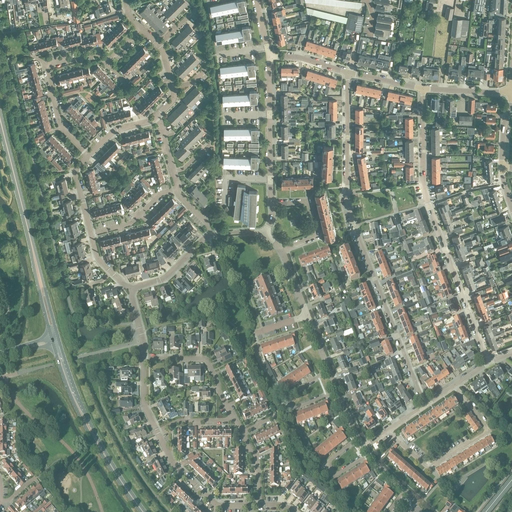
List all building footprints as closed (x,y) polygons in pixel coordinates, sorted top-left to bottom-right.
[(33,3),(36,2),(35,0),(28,0),(29,3),(25,4),(27,11),(31,11),(30,7),(34,6),(33,3)] [(35,0),(36,2),(40,2),(40,5),(44,5),(44,8),(48,8),(47,0),(43,1),(42,0),(35,0)] [(175,0),(176,1),(184,9),(189,4),(185,0),(175,0)] [(238,0),(237,0),(239,9),(239,12),(246,10),(244,0),(238,0)] [(359,9),(361,7),(361,3),(336,0),(304,0),(305,2),(359,9)] [(484,13),(485,3),(485,0),(473,0),(473,1),(472,11),(484,13)] [(506,12),(506,0),(490,0),(490,11),(499,12),(506,12)] [(180,13),(184,9),(176,1),(173,4),(171,2),(170,3),(172,5),(180,13)] [(394,6),(378,3),(377,9),(393,12),(394,6)] [(144,18),(151,10),(149,8),(151,5),(150,4),(140,14),(144,18)] [(176,17),(180,13),(172,5),(170,8),(167,6),(166,7),(168,9),(176,17)] [(348,18),(306,7),(307,14),(347,24),(348,18)] [(452,19),(453,8),(447,7),(445,18),(452,19)] [(148,22),(155,14),(153,12),(155,9),(154,8),(151,10),(144,18),(148,22)] [(172,21),(176,17),(168,9),(165,12),(163,10),(162,11),(172,21)] [(393,12),(377,9),(376,15),(392,18),(393,12)] [(470,20),(471,11),(467,11),(466,19),(453,18),(451,37),(467,39),(469,20),(470,20)] [(152,26),(160,19),(156,16),(159,13),(158,12),(155,14),(148,22),(152,26)] [(364,16),(349,13),(348,18),(347,24),(346,28),(361,31),(364,16)] [(392,18),(376,15),(375,21),(379,22),(379,25),(387,26),(387,23),(391,24),(392,18)] [(156,30),(164,23),(161,20),(163,18),(162,16),(160,19),(152,26),(156,30)] [(164,23),(156,30),(161,35),(169,28),(165,24),(167,22),(166,20),(164,23)] [(487,36),(488,22),(480,21),(479,35),(487,36)] [(117,27),(123,33),(129,27),(126,24),(124,26),(121,23),(117,27)] [(123,33),(117,27),(114,24),(112,26),(115,29),(113,31),(119,37),(123,33)] [(185,29),(193,37),(196,34),(198,36),(199,35),(189,25),(185,29)] [(242,27),(244,38),(251,37),(249,26),(242,27)] [(276,34),(287,32),(288,32),(287,26),(275,29),(276,34)] [(119,37),(113,31),(109,28),(107,30),(110,33),(108,35),(114,42),(119,37)] [(195,39),(193,37),(185,29),(181,33),(188,41),(192,38),(194,40),(195,40),(195,39)] [(108,35),(104,40),(102,40),(100,33),(96,34),(98,44),(106,42),(110,46),(114,42),(108,35)] [(191,44),(188,41),(181,33),(176,38),(184,45),(187,42),(190,45),(191,44)] [(89,45),(87,38),(86,34),(83,35),(84,39),(82,39),(81,36),(83,46),(89,45)] [(87,38),(89,45),(93,44),(93,45),(98,44),(96,34),(90,36),(90,37),(87,38)] [(52,47),(61,45),(59,38),(59,36),(50,39),(52,47)] [(82,43),(83,46),(81,36),(75,38),(77,44),(82,43)] [(323,53),(325,46),(326,44),(327,44),(329,37),(326,36),(324,43),(322,43),(322,45),(319,44),(316,51),(323,53)] [(71,46),(69,39),(65,40),(64,37),(59,38),(61,45),(64,44),(65,47),(71,46)] [(289,37),(277,39),(278,45),(287,43),(287,40),(289,40),(289,37)] [(186,48),(184,45),(176,38),(172,42),(179,50),(183,46),(185,49),(186,48)] [(311,49),(313,42),(307,41),(305,48),(311,49)] [(31,52),(34,51),(35,52),(41,50),(39,43),(33,45),(33,47),(30,47),(31,52)] [(330,48),(328,55),(334,57),(336,50),(338,43),(335,43),(333,49),(330,48)] [(139,52),(145,58),(149,54),(146,51),(148,49),(145,46),(139,52)] [(350,53),(351,50),(348,49),(347,52),(344,51),(341,59),(348,61),(349,55),(351,56),(352,53),(350,53)] [(189,58),(196,65),(200,61),(193,54),(191,51),(189,53),(192,55),(189,58)] [(364,65),(366,56),(367,51),(364,51),(362,52),(362,55),(359,55),(357,63),(364,65)] [(141,63),(145,58),(139,52),(135,56),(141,63)] [(136,67),(141,63),(135,56),(130,61),(136,67)] [(196,65),(189,58),(186,56),(185,57),(187,59),(185,62),(192,70),(196,65)] [(370,66),(372,57),(366,56),(364,65),(370,66)] [(411,66),(412,57),(409,56),(408,61),(405,60),(403,65),(400,65),(398,72),(406,74),(408,65),(411,66)] [(376,67),(378,59),(372,57),(370,66),(376,67)] [(382,69),(384,60),(378,59),(376,67),(382,69)] [(192,70),(185,62),(182,60),(181,61),(183,63),(180,67),(187,74),(192,70)] [(384,60),(382,69),(389,70),(390,61),(384,60)] [(28,71),(36,69),(34,61),(30,62),(31,64),(26,65),(27,68),(15,71),(16,74),(25,72),(28,71)] [(134,69),(136,67),(130,61),(126,65),(134,73),(136,71),(134,69)] [(421,64),(421,62),(417,62),(417,68),(412,67),(410,75),(417,76),(420,76),(421,64)] [(248,64),(249,75),(256,75),(254,63),(248,64)] [(187,74),(180,67),(178,64),(176,65),(179,68),(175,71),(183,79),(187,74)] [(97,77),(103,71),(97,65),(94,68),(96,70),(93,73),(97,77)] [(132,74),(134,73),(126,65),(121,70),(123,73),(125,72),(128,75),(130,73),(132,74)] [(219,76),(227,75),(226,66),(220,67),(221,72),(218,72),(219,76)] [(475,69),(474,79),(480,79),(481,75),(483,75),(484,66),(482,66),(481,70),(475,69)] [(76,71),(78,79),(87,77),(85,69),(82,70),(82,69),(76,71)] [(312,79),(314,72),(308,70),(306,76),(301,74),(301,78),(301,82),(306,84),(308,78),(312,79)] [(101,81),(107,75),(103,71),(97,77),(101,81)] [(317,81),(320,74),(314,72),(312,79),(317,81)] [(63,83),(67,82),(65,74),(58,76),(60,85),(63,84),(63,83)] [(323,83),(326,76),(320,74),(317,81),(323,83)] [(106,86),(112,80),(107,75),(101,81),(99,83),(101,86),(103,84),(106,86)] [(331,77),(328,84),(335,86),(337,79),(331,77)] [(106,86),(100,92),(101,93),(102,94),(108,88),(110,90),(113,87),(115,89),(117,86),(112,80),(106,86)] [(162,87),(161,88),(159,86),(156,88),(151,83),(152,82),(150,80),(147,83),(149,86),(154,91),(160,97),(166,91),(162,87)] [(41,86),(33,88),(34,94),(32,95),(33,98),(43,95),(42,92),(41,86)] [(192,91),(199,99),(204,95),(203,96),(205,98),(208,95),(203,89),(201,91),(196,87),(192,91)] [(156,101),(160,97),(154,91),(150,95),(156,101)] [(202,101),(199,99),(192,91),(187,96),(195,103),(198,100),(200,103),(202,101)] [(281,101),(287,101),(295,101),(295,99),(291,99),(291,98),(287,98),(287,95),(291,95),(291,92),(283,92),(283,95),(281,95),(281,101)] [(156,101),(150,95),(148,93),(146,95),(148,97),(146,99),(152,105),(156,101)] [(45,106),(44,100),(43,100),(47,99),(46,96),(33,99),(34,102),(35,102),(37,108),(44,106),(45,106)] [(197,106),(195,103),(187,96),(183,100),(185,101),(191,107),(194,105),(196,107),(197,106)] [(330,107),(337,107),(337,100),(328,100),(328,98),(317,98),(317,102),(327,102),(327,104),(330,104),(330,107)] [(147,109),(152,105),(146,99),(141,103),(147,109)] [(454,106),(454,100),(446,99),(446,100),(443,100),(443,112),(446,112),(446,109),(451,109),(451,117),(456,117),(457,106),(454,106)] [(195,111),(191,107),(185,101),(180,105),(188,113),(191,110),(194,113),(195,111)] [(475,102),(474,110),(478,111),(478,105),(482,106),(482,107),(487,107),(487,111),(487,113),(490,114),(490,111),(496,111),(496,105),(487,104),(488,102),(475,102)] [(143,114),(147,109),(141,103),(137,108),(135,106),(133,107),(138,116),(142,113),(143,114)] [(70,115),(76,109),(71,104),(68,108),(67,106),(64,109),(70,115)] [(190,115),(188,113),(180,105),(176,110),(184,117),(187,114),(189,117),(190,115)] [(132,117),(132,115),(135,114),(134,111),(133,108),(130,108),(130,110),(124,112),(126,118),(132,117)] [(74,119),(80,113),(76,109),(70,115),(74,119)] [(176,110),(172,114),(179,121),(182,118),(185,121),(186,120),(184,117),(176,110)] [(78,123),(85,116),(84,117),(80,113),(74,119),(78,123)] [(318,113),(310,113),(310,121),(314,121),(314,115),(318,115),(318,113)] [(182,124),(172,114),(168,118),(175,126),(178,122),(181,125),(181,124),(182,124)] [(495,123),(495,117),(487,116),(487,114),(475,114),(475,117),(480,117),(480,119),(486,120),(486,123),(495,123)] [(106,124),(115,121),(113,115),(104,117),(106,124)] [(83,126),(89,120),(85,116),(78,123),(79,122),(83,126)] [(472,125),(473,116),(459,116),(459,124),(472,125)] [(88,131),(97,122),(95,119),(92,123),(89,120),(83,126),(88,131)] [(193,130),(201,137),(205,133),(201,129),(204,127),(198,121),(194,124),(196,127),(193,130)] [(97,122),(88,131),(93,136),(96,133),(95,132),(98,129),(96,127),(99,123),(97,122)] [(50,123),(41,125),(37,126),(38,129),(42,128),(43,131),(51,129),(50,123)] [(201,137),(193,130),(191,127),(190,128),(190,129),(192,131),(189,134),(196,142),(201,137)] [(224,137),(230,137),(230,128),(224,128),(224,136),(222,136),(222,140),(224,140),(224,137)] [(494,139),(494,132),(483,131),(483,128),(479,128),(479,133),(486,134),(486,138),(494,139)] [(335,130),(328,130),(325,130),(325,129),(321,129),(321,132),(325,132),(324,133),(328,133),(328,139),(335,139),(335,130)] [(143,133),(145,141),(151,139),(149,131),(143,133)] [(196,142),(189,134),(187,132),(185,133),(188,135),(185,138),(192,146),(196,142)] [(51,145),(56,140),(52,135),(47,140),(51,145)] [(130,147),(130,145),(133,144),(131,136),(125,137),(125,138),(120,139),(126,149),(130,147)] [(192,146),(185,138),(182,136),(181,137),(183,140),(181,142),(180,143),(183,145),(188,150),(192,146)] [(55,149),(61,144),(56,140),(51,145),(55,149)] [(180,143),(181,142),(179,140),(177,141),(182,146),(179,150),(186,157),(191,153),(188,150),(183,145),(180,143)] [(112,147),(117,152),(121,148),(116,143),(112,147)] [(60,153),(65,148),(61,144),(55,149),(54,150),(59,154),(60,153)] [(112,156),(117,152),(112,147),(107,151),(112,156)] [(186,157),(179,150),(177,147),(175,148),(178,151),(175,154),(182,161),(186,157)] [(323,154),(333,155),(333,147),(324,147),(323,154)] [(64,157),(69,153),(65,148),(60,153),(59,154),(63,158),(64,157)] [(110,158),(112,156),(107,151),(103,156),(108,161),(113,166),(115,164),(110,158)] [(64,157),(63,158),(67,163),(66,164),(68,166),(73,162),(72,161),(75,158),(69,153),(64,157)] [(332,163),(333,155),(323,154),(323,162),(332,163)] [(104,165),(108,161),(103,156),(99,160),(100,161),(98,163),(104,169),(106,167),(104,165)] [(152,165),(160,163),(158,157),(150,159),(152,165)] [(199,166),(205,172),(208,169),(205,166),(207,164),(204,161),(199,166)] [(332,171),(332,163),(323,162),(322,170),(332,171)] [(203,174),(205,172),(199,166),(197,168),(203,174)] [(200,177),(203,174),(197,168),(194,171),(200,177)] [(155,177),(163,174),(161,169),(153,171),(155,177)] [(87,179),(95,176),(94,171),(89,172),(89,170),(85,171),(87,179)] [(331,179),(332,171),(322,170),(322,178),(331,179)] [(198,180),(200,177),(194,171),(192,174),(198,180)] [(406,173),(406,172),(403,172),(403,174),(403,176),(406,176),(406,178),(406,182),(414,182),(414,178),(413,178),(413,173),(406,173)] [(163,174),(155,177),(156,183),(164,180),(163,174)] [(195,182),(198,180),(192,174),(189,176),(187,178),(191,182),(193,180),(195,182)] [(58,187),(67,185),(65,179),(60,180),(59,176),(49,178),(50,181),(54,180),(55,183),(57,184),(58,187)] [(305,178),(305,187),(313,187),(313,178),(305,178)] [(142,182),(145,185),(148,188),(150,185),(144,179),(142,182)] [(282,179),(282,188),(291,188),(290,179),(282,179)] [(97,182),(88,184),(90,190),(91,190),(92,193),(104,190),(103,188),(98,189),(97,182)] [(143,187),(145,185),(142,182),(138,186),(141,189),(139,191),(144,196),(148,192),(143,187)] [(67,185),(58,187),(60,194),(59,194),(59,195),(53,197),(52,198),(53,200),(65,197),(64,192),(68,191),(67,185)] [(249,191),(245,190),(245,186),(238,185),(236,218),(241,218),(241,217),(248,220),(248,223),(256,224),(256,209),(255,209),(255,206),(256,206),(257,198),(255,199),(256,195),(257,195),(257,191),(249,190),(249,191)] [(439,187),(439,185),(437,186),(437,187),(435,187),(437,194),(445,192),(443,186),(439,187)] [(192,196),(199,190),(196,187),(194,189),(192,187),(188,191),(190,193),(192,196)] [(492,199),(498,196),(496,190),(492,191),(490,188),(484,189),(485,193),(490,192),(492,199)] [(195,198),(201,192),(199,190),(192,196),(195,198)] [(139,200),(144,196),(139,191),(134,195),(139,200)] [(197,200),(203,194),(201,192),(195,198),(197,200)] [(317,202),(326,200),(324,192),(315,194),(317,202)] [(139,200),(134,195),(132,193),(130,195),(132,197),(130,199),(135,204),(139,200)] [(200,203),(206,197),(203,194),(197,200),(200,203)] [(494,205),(500,203),(498,196),(492,199),(488,200),(489,202),(493,201),(494,205)] [(135,204),(130,199),(128,197),(125,200),(128,202),(126,204),(125,203),(123,205),(127,209),(129,207),(131,209),(135,204)] [(206,197),(200,203),(203,206),(204,208),(207,205),(206,203),(209,200),(206,197)] [(64,209),(72,206),(71,201),(66,202),(65,199),(59,201),(60,204),(63,203),(64,209)] [(168,203),(173,208),(177,204),(172,199),(168,203)] [(319,210),(328,208),(326,200),(317,202),(319,210)] [(441,213),(450,210),(454,208),(453,206),(449,207),(446,200),(438,203),(439,207),(441,213)] [(110,205),(113,213),(119,212),(118,211),(124,210),(120,203),(116,204),(110,205)] [(169,212),(173,208),(168,203),(164,207),(169,212)] [(500,203),(494,205),(496,212),(503,210),(500,203)] [(72,206),(64,209),(65,214),(63,215),(63,218),(70,216),(69,213),(74,212),(72,206)] [(164,216),(169,212),(164,207),(159,211),(164,216)] [(178,213),(181,216),(187,210),(185,207),(178,213)] [(93,219),(101,217),(99,208),(93,210),(94,214),(92,215),(93,219)] [(321,217),(330,215),(328,208),(319,210),(321,217)] [(443,219),(456,214),(463,211),(461,208),(451,212),(450,210),(441,213),(443,219)] [(160,221),(164,216),(159,211),(155,216),(160,221)] [(416,219),(422,217),(420,211),(414,213),(415,216),(406,220),(407,222),(416,219)] [(445,224),(453,222),(452,219),(457,217),(456,214),(443,219),(445,224)] [(497,215),(490,217),(493,225),(506,220),(505,216),(500,217),(499,214),(497,215)] [(322,225),(332,223),(330,215),(321,217),(322,225)] [(156,225),(160,221),(155,216),(151,220),(156,225)] [(412,227),(424,223),(422,217),(416,219),(417,222),(411,225),(412,227)] [(65,231),(78,228),(77,225),(78,224),(78,222),(76,222),(76,221),(73,222),(72,219),(62,221),(65,231)] [(447,230),(448,230),(453,228),(452,225),(460,222),(459,219),(453,222),(445,224),(447,230)] [(185,232),(191,239),(196,234),(193,232),(195,229),(189,223),(187,225),(189,228),(185,232)] [(324,232),(333,230),(332,223),(322,225),(324,232)] [(501,234),(510,231),(508,225),(507,226),(506,223),(495,227),(496,230),(499,229),(501,234)] [(143,230),(145,237),(146,240),(148,239),(148,236),(151,235),(158,234),(152,226),(149,229),(143,230)] [(79,231),(78,228),(65,231),(67,241),(77,238),(76,235),(80,234),(80,233),(81,233),(80,230),(79,231)] [(426,228),(420,230),(411,234),(412,237),(419,235),(418,234),(421,233),(422,236),(428,234),(426,228)] [(333,230),(324,232),(326,240),(335,238),(333,230)] [(499,244),(508,241),(507,238),(511,236),(510,231),(501,234),(503,239),(498,241),(499,244)] [(134,243),(140,241),(138,232),(132,233),(134,240),(134,243)] [(191,239),(185,232),(182,235),(180,232),(176,236),(181,242),(183,240),(187,243),(191,239)] [(460,241),(464,240),(478,234),(477,232),(459,239),(458,235),(452,237),(454,243),(460,241)] [(125,242),(134,240),(132,233),(126,235),(126,236),(123,237),(125,242)] [(169,247),(176,253),(181,249),(179,247),(181,244),(173,235),(169,238),(171,239),(169,241),(172,244),(169,247)] [(373,243),(380,242),(379,239),(387,238),(386,235),(372,237),(373,243)] [(128,255),(127,252),(125,242),(123,237),(120,237),(120,236),(114,238),(116,246),(122,245),(124,253),(125,252),(126,256),(128,255)] [(104,249),(110,248),(108,239),(100,242),(101,245),(103,245),(104,249)] [(70,252),(74,251),(84,249),(82,243),(77,244),(76,240),(68,242),(69,249),(70,252)] [(411,253),(431,246),(429,240),(420,243),(421,246),(419,247),(417,247),(412,249),(410,245),(404,247),(407,255),(411,253)] [(462,247),(472,243),(471,240),(464,243),(463,240),(460,241),(454,243),(456,249),(462,247)] [(380,242),(373,243),(375,249),(381,248),(380,245),(388,243),(387,241),(380,242)] [(458,254),(464,252),(468,251),(466,247),(473,245),(472,243),(462,247),(456,249),(458,254)] [(431,246),(411,253),(412,256),(426,251),(427,254),(433,251),(431,246)] [(171,258),(176,253),(169,247),(167,249),(166,248),(164,250),(161,247),(159,249),(164,257),(166,259),(169,256),(171,258)] [(320,251),(323,260),(331,257),(328,248),(320,251)] [(342,259),(351,256),(348,248),(339,251),(342,259)] [(84,249),(74,251),(75,255),(71,256),(73,262),(80,260),(79,257),(85,255),(84,249)] [(464,252),(458,254),(460,260),(466,258),(465,254),(472,252),(471,250),(468,251),(464,252)] [(316,262),(323,260),(320,251),(313,253),(316,262)] [(309,265),(316,262),(313,253),(305,256),(309,265)] [(377,261),(384,259),(381,253),(375,255),(377,261)] [(435,257),(434,258),(433,255),(427,258),(428,260),(430,259),(431,262),(424,265),(425,268),(438,263),(435,257)] [(301,268),(309,265),(305,256),(298,259),(301,268)] [(345,266),(354,263),(351,256),(342,259),(345,266)] [(153,262),(155,271),(161,269),(160,266),(164,265),(167,262),(163,257),(152,260),(153,262)] [(484,265),(481,257),(476,259),(477,263),(480,262),(481,266),(484,265)] [(204,261),(206,270),(214,269),(215,273),(221,272),(219,263),(214,264),(212,258),(204,261)] [(379,268),(386,265),(384,259),(377,261),(379,268)] [(132,265),(134,275),(141,273),(140,270),(144,270),(141,260),(136,261),(137,264),(132,265)] [(149,272),(155,271),(153,262),(146,264),(149,272)] [(81,272),(91,270),(89,263),(80,266),(81,272)] [(348,273),(357,270),(354,263),(345,266),(348,273)] [(438,263),(425,268),(422,269),(423,271),(430,269),(431,272),(430,272),(431,275),(441,271),(440,268),(440,266),(439,266),(438,263)] [(134,275),(132,265),(127,267),(126,264),(120,265),(123,274),(126,273),(128,277),(134,275)] [(382,273),(388,271),(386,265),(379,268),(382,273)] [(193,281),(200,275),(192,267),(186,274),(187,275),(185,277),(190,282),(192,280),(193,281)] [(471,276),(479,274),(478,271),(474,273),(472,269),(469,271),(463,273),(465,278),(471,276)] [(91,270),(81,272),(83,279),(93,277),(91,270)] [(357,270),(348,273),(351,281),(359,277),(357,270)] [(388,271),(382,273),(384,279),(391,277),(388,271)] [(397,281),(412,275),(411,272),(396,278),(397,281)] [(439,281),(445,279),(443,273),(437,275),(439,281)] [(468,284),(474,282),(472,279),(480,276),(479,274),(471,276),(465,278),(468,284)] [(274,276),(264,280),(265,282),(266,285),(272,282),(271,279),(274,278),(274,276)] [(492,277),(486,279),(488,286),(494,283),(492,277)] [(193,287),(185,279),(182,282),(179,280),(174,285),(181,292),(181,293),(187,287),(186,288),(189,292),(193,287)] [(420,288),(426,286),(424,279),(418,281),(420,288)] [(441,287),(447,285),(445,279),(439,281),(440,285),(434,287),(434,289),(441,287)] [(474,282),(468,284),(470,290),(476,287),(475,284),(482,282),(481,279),(474,282)] [(388,290),(395,288),(398,286),(397,285),(397,283),(394,284),(392,281),(386,284),(388,290)] [(361,293),(368,291),(365,284),(359,287),(361,293)] [(268,290),(266,285),(260,287),(261,290),(258,292),(258,293),(268,290)] [(319,292),(328,288),(327,285),(318,289),(317,286),(309,289),(311,295),(319,292)] [(443,292),(449,290),(447,285),(441,287),(434,289),(431,291),(432,293),(442,289),(443,292)] [(278,286),(268,290),(270,294),(276,292),(275,289),(278,288),(278,286)] [(110,291),(109,288),(100,291),(102,296),(106,295),(108,300),(118,296),(115,289),(110,291)] [(170,294),(167,288),(160,291),(164,300),(171,298),(172,301),(176,300),(173,293),(170,294)] [(319,292),(311,295),(314,301),(321,298),(320,295),(329,292),(328,288),(319,292)] [(390,296),(397,293),(395,288),(388,290),(390,296)] [(449,290),(443,292),(445,298),(451,296),(449,290)] [(476,302),(482,300),(489,297),(488,295),(481,297),(480,294),(483,293),(482,290),(475,292),(476,295),(474,296),(476,302)] [(363,299),(370,297),(368,291),(361,293),(363,299)] [(93,299),(91,292),(84,294),(87,305),(94,303),(92,303),(94,307),(99,306),(97,299),(93,299)] [(153,299),(151,293),(143,295),(145,305),(151,304),(152,307),(158,305),(156,298),(153,299)] [(393,302),(399,299),(397,293),(390,296),(393,302)] [(272,299),(270,294),(264,297),(265,300),(262,301),(262,303),(272,299)] [(282,295),(272,299),(274,304),(280,302),(279,299),(282,297),(282,295)] [(366,305),(372,302),(370,297),(363,299),(366,305)] [(120,302),(119,299),(112,301),(113,304),(115,303),(119,313),(126,310),(122,301),(120,302)] [(399,299),(393,302),(395,308),(402,305),(399,299)] [(448,309),(454,307),(452,301),(446,303),(445,301),(435,305),(436,307),(446,303),(447,307),(440,309),(441,312),(448,309)] [(372,302),(366,305),(368,311),(375,309),(372,302)] [(495,304),(494,302),(487,304),(478,308),(480,313),(489,310),(488,307),(495,304)] [(276,309),(274,304),(268,307),(269,310),(266,311),(266,313),(276,309)] [(286,305),(276,309),(278,314),(284,312),(283,308),(286,307),(286,305)] [(318,313),(331,308),(333,307),(332,305),(323,308),(322,305),(316,307),(318,313)] [(427,308),(429,313),(430,316),(435,314),(433,309),(435,308),(434,305),(427,308)] [(332,311),(331,308),(318,313),(320,319),(323,318),(326,316),(325,313),(332,311)] [(399,319),(406,316),(404,311),(404,310),(397,313),(399,319)] [(489,310),(480,313),(482,319),(488,317),(487,313),(490,312),(489,310)] [(372,322),(379,319),(377,313),(370,316),(372,322)] [(331,328),(335,326),(338,325),(337,323),(334,324),(332,321),(335,320),(335,319),(338,318),(337,316),(334,317),(328,319),(329,322),(323,324),(325,330),(331,328)] [(402,324),(408,322),(406,316),(399,319),(402,324)] [(453,326),(461,323),(459,317),(453,319),(454,322),(444,326),(445,328),(449,327),(453,326)] [(375,328),(381,325),(379,319),(372,322),(375,328)] [(404,331),(411,328),(408,322),(402,324),(404,331)] [(458,330),(464,328),(461,323),(453,326),(454,329),(450,330),(451,333),(455,331),(458,330)] [(486,332),(492,330),(499,328),(498,325),(493,327),(491,324),(484,327),(486,332)] [(377,334),(384,331),(381,325),(375,328),(377,334)] [(331,328),(325,330),(327,336),(333,334),(332,331),(336,330),(335,326),(331,328)] [(411,328),(404,331),(406,336),(413,334),(411,328)] [(353,329),(343,333),(344,336),(345,337),(354,333),(353,329)] [(488,338),(501,333),(504,332),(503,329),(493,333),(492,330),(486,332),(488,338)] [(384,331),(377,334),(379,340),(386,337),(384,331)] [(332,348),(339,345),(342,344),(339,338),(344,336),(343,333),(336,335),(337,338),(332,340),(332,341),(330,342),(332,348)] [(490,344),(496,342),(494,338),(501,335),(501,333),(488,338),(490,344)] [(187,347),(193,347),(196,347),(196,343),(199,343),(199,334),(196,334),(196,336),(195,336),(195,339),(187,339),(187,347)] [(206,346),(207,346),(210,346),(210,341),(212,341),(212,334),(208,334),(208,336),(203,336),(203,346),(206,346)] [(466,334),(460,336),(462,342),(468,339),(466,334)] [(154,349),(163,349),(163,346),(167,346),(166,335),(160,335),(160,340),(158,340),(158,341),(154,341),(154,349)] [(284,339),(287,349),(294,346),(296,353),(299,352),(293,335),(290,336),(291,337),(284,339)] [(170,349),(179,349),(179,343),(183,343),(183,336),(174,336),(174,340),(170,340),(170,349)] [(412,346),(418,344),(421,343),(420,340),(417,341),(416,338),(409,340),(412,346)] [(279,351),(287,349),(284,339),(276,342),(279,351)] [(496,342),(490,344),(492,350),(498,347),(497,344),(504,341),(503,339),(496,342)] [(271,354),(279,351),(276,342),(268,344),(271,354)] [(383,351),(390,348),(388,342),(381,345),(383,351)] [(339,345),(332,348),(334,353),(337,352),(337,354),(341,352),(341,351),(346,349),(344,343),(342,344),(339,345)] [(343,355),(354,350),(361,348),(359,343),(351,346),(352,348),(342,352),(343,355)] [(263,357),(271,354),(268,344),(260,347),(263,357)] [(414,352),(421,350),(418,344),(412,346),(414,352)] [(469,362),(475,358),(469,351),(468,350),(466,352),(464,348),(467,347),(465,344),(460,347),(459,347),(466,356),(469,362)] [(227,355),(223,348),(214,353),(217,360),(222,358),(223,361),(230,357),(231,359),(238,356),(235,351),(227,355)] [(390,348),(383,351),(386,357),(393,354),(390,348)] [(416,358),(423,356),(421,350),(414,352),(416,358)] [(464,365),(457,353),(454,350),(452,351),(459,361),(456,363),(460,368),(464,365)] [(469,362),(466,356),(463,358),(459,352),(457,353),(464,365),(469,362)] [(423,356),(416,358),(419,364),(425,362),(423,356)] [(339,366),(347,363),(349,362),(348,359),(344,361),(343,358),(337,360),(339,366)] [(389,367),(395,365),(393,359),(387,362),(389,367)] [(271,380),(275,378),(267,362),(263,364),(271,380)] [(298,370),(304,379),(310,374),(306,369),(308,367),(306,363),(304,365),(304,366),(298,370)] [(349,374),(357,371),(355,367),(351,368),(350,364),(348,365),(347,363),(339,366),(341,371),(347,369),(349,374)] [(455,372),(460,368),(456,363),(451,366),(455,372)] [(391,373),(397,370),(395,365),(389,367),(390,371),(384,373),(385,375),(388,374),(391,373)] [(229,377),(235,373),(232,368),(231,366),(225,368),(229,377)] [(440,374),(438,371),(435,373),(431,366),(428,367),(435,377),(438,382),(443,379),(440,374)] [(440,374),(443,379),(448,376),(445,370),(443,372),(439,366),(436,368),(438,371),(440,374)] [(433,386),(438,382),(435,377),(428,367),(426,369),(431,376),(428,378),(430,380),(433,386)] [(188,378),(194,378),(194,368),(188,368),(188,373),(185,373),(185,382),(188,382),(188,378)] [(194,368),(194,378),(201,378),(201,382),(204,382),(204,373),(201,373),(200,368),(194,368)] [(492,372),(497,379),(503,375),(498,368),(492,372)] [(179,374),(179,369),(169,369),(169,381),(176,381),(176,386),(183,386),(183,374),(179,374)] [(120,379),(132,379),(132,370),(120,370),(120,379)] [(297,383),(304,379),(298,370),(291,375),(297,383)] [(393,378),(399,376),(397,370),(391,373),(393,378)] [(163,378),(163,371),(154,371),(154,381),(161,381),(161,387),(166,387),(166,378),(163,378)] [(231,382),(242,377),(239,371),(235,373),(229,377),(231,382)] [(492,382),(497,379),(492,372),(486,376),(490,380),(487,382),(490,386),(492,389),(495,387),(492,382)] [(290,388),(297,383),(291,375),(285,379),(290,388)] [(353,383),(350,376),(344,379),(346,386),(353,383)] [(240,384),(245,382),(242,377),(231,382),(234,387),(240,384)] [(283,393),(290,388),(285,379),(277,384),(283,393)] [(481,379),(476,383),(481,390),(482,393),(487,389),(490,393),(490,392),(493,391),(492,389),(490,386),(487,382),(485,384),(481,379)] [(428,389),(433,386),(430,380),(425,384),(428,389)] [(128,386),(128,382),(116,382),(116,388),(121,387),(121,394),(132,394),(132,386),(128,386)] [(353,383),(346,386),(349,393),(356,390),(354,386),(357,385),(356,382),(353,383)] [(476,383),(470,387),(473,392),(475,394),(478,392),(481,390),(476,383)] [(236,393),(243,390),(240,384),(234,387),(236,393)] [(405,395),(403,392),(405,391),(401,385),(396,388),(402,397),(401,397),(406,404),(411,401),(407,394),(405,395)] [(377,386),(370,389),(372,394),(379,391),(378,390),(377,386)] [(199,391),(199,388),(191,388),(191,392),(196,392),(196,393),(199,393),(200,398),(210,398),(210,391),(199,391)] [(243,390),(236,393),(239,398),(240,398),(241,400),(247,398),(243,390)] [(393,405),(397,411),(401,408),(398,402),(396,404),(394,401),(393,401),(391,398),(392,398),(387,390),(384,392),(389,399),(393,405)] [(354,404),(360,401),(359,398),(358,396),(361,394),(360,392),(356,393),(357,396),(351,398),(354,404)] [(160,412),(168,408),(166,404),(169,401),(168,398),(162,401),(161,400),(156,402),(158,406),(157,406),(160,412)] [(446,401),(452,410),(458,405),(453,398),(447,401),(446,401)] [(120,408),(132,408),(132,399),(120,400),(120,408)] [(360,401),(354,404),(356,410),(359,409),(360,412),(365,410),(364,407),(363,407),(362,405),(365,404),(364,402),(367,401),(366,399),(363,400),(360,401)] [(383,406),(381,403),(378,399),(374,401),(376,405),(377,404),(380,408),(383,406)] [(391,414),(397,411),(393,405),(389,399),(386,401),(390,408),(388,409),(391,414)] [(317,406),(320,416),(327,413),(330,419),(333,418),(326,401),(323,402),(323,404),(317,406)] [(445,414),(452,410),(446,401),(445,402),(445,403),(440,406),(445,414)] [(259,406),(262,413),(268,410),(267,409),(270,407),(267,402),(259,406)] [(198,413),(208,413),(208,405),(198,405),(198,413)] [(257,415),(262,413),(259,406),(254,409),(257,415)] [(313,419),(320,416),(317,406),(309,409),(313,419)] [(439,418),(445,414),(440,406),(435,410),(434,409),(433,410),(439,418)] [(168,408),(160,412),(163,417),(171,413),(168,415),(170,420),(179,416),(177,413),(176,414),(173,409),(170,411),(168,408)] [(252,418),(257,415),(254,409),(249,411),(252,418)] [(305,422),(313,419),(309,409),(302,412),(305,422)] [(433,423),(439,418),(433,410),(432,411),(427,415),(433,423)] [(244,421),(252,418),(249,411),(243,414),(243,416),(242,416),(244,421)] [(382,421),(387,417),(383,411),(378,414),(382,421)] [(297,425),(305,422),(302,412),(293,416),(297,425)] [(467,422),(473,418),(471,414),(472,413),(471,412),(470,413),(470,412),(464,417),(467,422)] [(367,430),(375,426),(372,422),(378,419),(373,413),(368,416),(371,420),(363,425),(367,430)] [(131,418),(129,415),(124,417),(126,423),(129,421),(131,426),(141,421),(138,415),(131,418)] [(426,427),(433,423),(427,415),(422,419),(421,418),(420,419),(426,427)] [(471,427),(477,423),(475,419),(475,418),(474,417),(473,418),(467,422),(471,427)] [(420,432),(426,427),(420,419),(419,419),(419,420),(414,424),(420,432)] [(0,429),(6,429),(9,429),(9,427),(6,427),(5,423),(8,423),(8,420),(0,420),(0,429)] [(478,422),(477,423),(471,427),(475,432),(481,428),(478,424),(479,423),(478,422)] [(413,436),(420,432),(414,424),(409,427),(408,426),(407,427),(413,436)] [(270,429),(273,435),(281,431),(278,426),(276,427),(276,426),(270,429)] [(406,440),(413,436),(407,427),(406,428),(406,429),(401,432),(406,440)] [(147,435),(143,428),(136,431),(135,429),(129,432),(130,435),(135,433),(138,439),(147,435)] [(178,437),(186,437),(186,431),(182,431),(182,429),(178,429),(178,437)] [(268,437),(273,435),(270,429),(265,431),(268,437)] [(334,437),(340,445),(346,440),(341,435),(344,433),(341,430),(340,429),(338,431),(339,432),(334,437)] [(201,439),(207,439),(207,430),(198,430),(198,440),(201,440),(201,439)] [(307,448),(311,446),(301,430),(297,433),(307,448)] [(263,440),(268,437),(265,431),(260,434),(263,440)] [(257,443),(263,440),(260,434),(254,437),(257,443)] [(485,440),(489,446),(494,442),(490,436),(486,439),(486,438),(484,439),(485,440)] [(334,450),(340,445),(334,437),(327,442),(334,450)] [(145,453),(154,448),(151,442),(147,444),(145,440),(137,444),(139,449),(142,447),(145,453)] [(483,449),(489,446),(485,440),(481,442),(480,441),(479,442),(479,443),(483,449)] [(327,455),(334,450),(327,442),(321,447),(327,455)] [(478,452),(483,449),(479,443),(475,445),(473,446),(474,446),(478,452)] [(393,462),(398,457),(393,452),(397,447),(395,446),(392,450),(389,453),(391,455),(388,458),(393,462)] [(472,456),(478,452),(474,446),(470,449),(469,448),(468,449),(468,450),(472,456)] [(6,447),(0,447),(0,453),(2,453),(2,456),(6,456),(6,457),(9,456),(9,450),(6,450),(6,447)] [(270,462),(279,462),(278,447),(270,451),(270,462)] [(320,460),(327,455),(321,447),(314,452),(320,460)] [(151,462),(157,459),(155,456),(157,455),(154,448),(145,453),(147,457),(145,458),(148,464),(151,462)] [(234,459),(242,459),(242,453),(242,450),(232,450),(232,453),(234,453),(234,459)] [(467,459),(472,456),(468,450),(464,452),(464,451),(462,452),(463,453),(467,459)] [(461,463),(467,459),(463,453),(459,456),(459,455),(457,456),(458,456),(461,463)] [(456,466),(461,463),(458,456),(454,459),(453,458),(452,459),(452,460),(456,466)] [(398,467),(403,461),(398,457),(393,462),(398,467)] [(6,472),(11,467),(8,463),(10,461),(7,458),(2,463),(4,465),(2,467),(6,472)] [(157,471),(165,467),(161,461),(159,462),(157,459),(151,462),(148,464),(147,464),(149,466),(150,466),(153,465),(157,471)] [(195,471),(201,464),(196,460),(190,466),(195,471)] [(451,469),(456,466),(452,460),(448,462),(448,461),(446,462),(447,463),(451,469)] [(403,471),(408,465),(403,461),(398,467),(403,471)] [(363,465),(369,474),(372,480),(375,478),(365,462),(362,464),(363,465)] [(445,473),(451,469),(447,463),(443,466),(442,465),(441,466),(445,473)] [(199,475),(205,469),(201,464),(195,471),(199,475)] [(242,465),(234,465),(234,471),(236,471),(236,474),(242,474),(242,471),(242,465)] [(363,477),(369,474),(363,465),(357,468),(363,477)] [(407,475),(412,469),(408,465),(403,471),(407,475)] [(439,476),(445,473),(441,466),(437,469),(437,468),(435,469),(436,470),(439,476)] [(10,477),(15,472),(11,467),(6,472),(10,477)] [(157,471),(160,478),(162,482),(161,483),(159,481),(154,486),(159,491),(170,479),(169,476),(165,480),(163,477),(168,474),(165,467),(157,471)] [(356,482),(363,477),(357,468),(350,473),(356,482)] [(203,479),(209,473),(205,469),(199,475),(203,479)] [(412,479),(417,473),(412,469),(407,475),(412,479)] [(13,481),(21,475),(22,474),(20,472),(17,474),(15,472),(10,477),(13,481)] [(208,483),(214,477),(209,473),(203,479),(208,483)] [(349,486),(356,482),(350,473),(343,478),(349,486)] [(417,483),(422,478),(417,473),(412,479),(417,483)] [(21,475),(13,481),(17,486),(18,485),(20,487),(28,481),(26,478),(25,479),(21,475)] [(214,477),(208,483),(213,489),(216,486),(215,484),(218,481),(214,477)] [(341,491),(349,486),(343,478),(336,482),(341,491)] [(422,488),(427,482),(422,478),(417,483),(422,488)] [(279,480),(270,480),(271,488),(275,488),(275,486),(279,486),(279,482),(281,482),(281,480),(279,480)] [(427,482),(422,488),(426,492),(429,488),(431,490),(434,486),(437,482),(435,481),(431,486),(427,482)] [(296,497),(303,489),(302,488),(303,487),(297,482),(290,490),(294,493),(292,495),(296,497)] [(177,495),(183,489),(178,485),(176,483),(169,490),(171,493),(173,491),(177,495)] [(33,489),(39,496),(44,492),(37,485),(33,489)] [(241,486),(242,495),(248,495),(248,494),(250,494),(250,490),(248,490),(248,486),(241,486)] [(380,495),(388,501),(393,495),(388,491),(389,489),(385,486),(383,488),(384,489),(380,495)] [(35,500),(39,496),(33,489),(28,492),(33,498),(35,500)] [(181,500),(187,494),(183,489),(177,495),(181,500)] [(303,489),(296,497),(299,500),(298,501),(301,504),(309,494),(306,491),(303,489)] [(29,502),(33,498),(28,492),(24,496),(29,502)] [(185,504),(191,498),(187,494),(181,500),(185,504)] [(383,508),(388,501),(380,495),(375,502),(383,508)] [(30,504),(29,502),(24,496),(19,500),(24,506),(26,508),(30,504)] [(310,511),(316,503),(313,500),(315,499),(311,496),(304,504),(308,507),(306,509),(310,511)] [(192,510),(196,506),(194,504),(196,502),(191,498),(185,504),(192,510)] [(21,511),(20,510),(24,506),(19,500),(14,504),(12,506),(15,509),(17,511),(21,511)] [(356,511),(358,511),(360,510),(344,500),(342,503),(356,511)] [(318,501),(316,503),(310,511),(320,511),(322,510),(319,507),(322,503),(318,501)] [(374,511),(380,511),(383,508),(375,502),(370,509),(374,511)]
